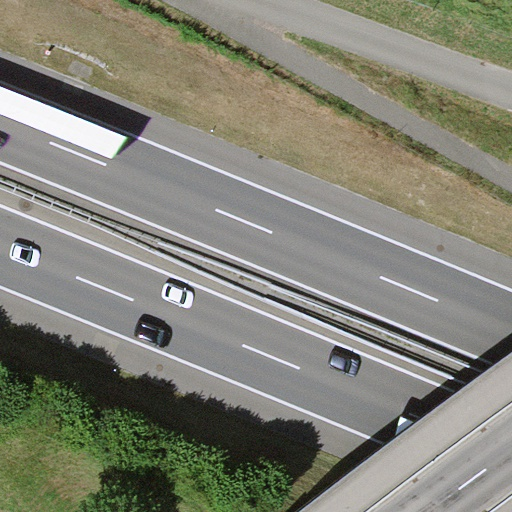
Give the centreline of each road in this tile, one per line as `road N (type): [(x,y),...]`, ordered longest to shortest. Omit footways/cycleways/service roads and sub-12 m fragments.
road 1 (motorway): [(0,254),(511,466)]
road 2 (motorway): [(511,341),(0,135)]
road 3 (track): [(181,0),(511,169)]
road 4 (track): [(222,0),(511,96)]
road 5 (track): [(511,387),(335,511)]
